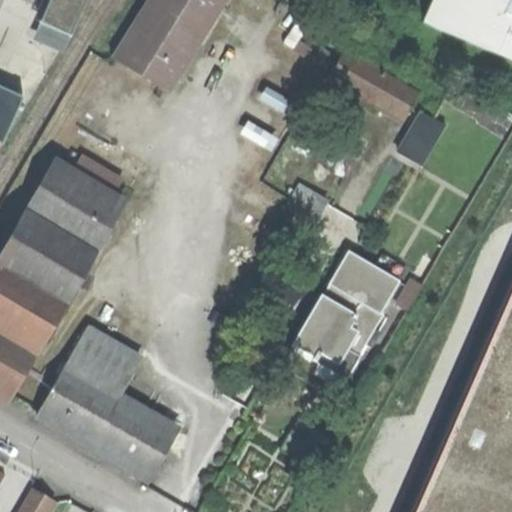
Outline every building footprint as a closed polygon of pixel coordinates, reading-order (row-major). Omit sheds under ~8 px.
[(72,38),(88,0),(49,0),(39,24),(72,38)] [(167,90),(223,0),(151,0),(115,58),(167,90)] [(511,0),(431,0),(421,22),(511,62),(511,0)] [(344,52),(328,79),(402,122),(417,95),(344,52)] [(499,108),(454,81),(447,94),(491,121),(499,108)] [(0,88),(0,145),(1,146),(22,98),(0,88)] [(443,129),(419,115),(398,151),(422,165),(443,129)] [(120,182),(79,157),(70,173),(111,197),(120,182)] [(53,163),(0,254),(0,397),(5,400),(10,398),(122,203),(111,197),(70,173),(53,163)] [(328,201),(299,184),(274,227),(303,244),(328,201)] [(315,362),(319,355),(349,373),(365,345),(370,348),(379,333),(374,329),(383,314),(380,313),(398,282),(348,252),(321,297),(320,297),(291,345),(313,358),(311,360),(315,362)] [(423,287),(412,280),(396,306),(406,313),(423,287)] [(511,511),(511,286),(412,511),(511,511)] [(140,360),(88,329),(65,366),(68,368),(37,419),(145,482),(177,430),(119,396),(140,360)] [(332,441),(314,430),(295,459),(313,470),(332,441)] [(0,486),(9,472),(0,466),(0,486)] [(20,511),(47,511),(53,502),(33,490),(20,511)]
